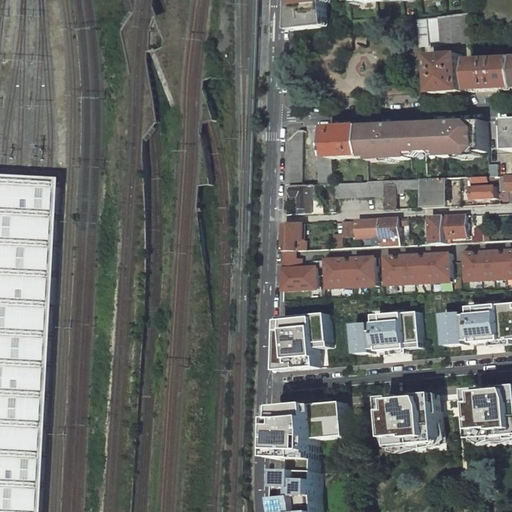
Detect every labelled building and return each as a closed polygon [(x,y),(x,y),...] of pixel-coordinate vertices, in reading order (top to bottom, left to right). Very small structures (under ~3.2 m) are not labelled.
[(294,0),(294,31),(325,28),(324,21),(330,21),(328,0),(294,0)] [(471,15),(420,21),(422,47),(431,47),(474,43),(471,15)] [(463,55),(434,57),(436,94),(466,92),(463,55)] [(511,59),(474,62),(476,92),(511,90),(511,59)] [(444,124),(419,125),(413,125),(413,127),(402,128),(400,127),(393,128),(379,127),(378,127),(368,128),(369,157),(369,159),(393,158),(393,160),(415,159),(415,172),(425,180),(437,180),(446,170),(445,158),(467,157),(467,154),(490,153),(489,134),(489,126),(489,122),(480,122),(464,125),(461,125),(455,125),(444,126),(444,124)] [(368,128),(332,129),(333,159),(369,157),(368,128)] [(332,129),(319,130),(318,185),(334,185),(333,159),(332,129)] [(301,131),(290,141),(289,187),(294,187),(301,186),(304,131),(301,131)] [(499,165),(491,165),(491,177),(493,177),(500,177),(499,165)] [(491,177),(475,178),(476,200),(499,199),(499,187),(483,188),(483,183),(494,182),(493,177),(491,177)] [(511,177),(502,177),(500,177),(493,177),(494,182),(503,182),(503,192),(511,191),(511,177)] [(437,180),(425,180),(425,189),(425,208),(447,207),(446,179),(437,180)] [(0,511),(41,511),(53,302),(54,302),(56,277),(54,277),(57,212),(59,213),(60,188),(59,188),(59,184),(50,183),(34,182),(19,182),(3,181),(0,180),(0,511)] [(425,180),(386,182),(387,196),(387,210),(398,210),(397,188),(406,188),(406,190),(425,189),(425,180)] [(371,183),(337,185),(338,198),(387,196),(386,182),(371,183)] [(301,186),(294,187),(294,197),(301,197),(301,215),(324,213),(324,200),(314,200),(314,186),(301,186)] [(469,216),(448,217),(449,239),(470,238),(469,216)] [(448,217),(434,218),(435,244),(449,244),(449,239),(448,217)] [(402,219),(382,220),(383,238),(403,237),(402,219)] [(361,221),(361,238),(376,238),(377,247),(384,247),(383,238),(382,220),(361,221)] [(354,222),(345,222),(346,238),(355,237),(354,222)] [(299,225),(287,225),(286,252),(298,251),(299,240),(306,240),(306,228),(299,228),(299,225)] [(486,242),(486,228),(478,229),(478,236),(476,237),(476,242),(486,242)] [(511,279),(511,251),(510,252),(510,260),(511,264),(505,265),(505,261),(504,252),(485,253),(486,262),(486,266),(480,266),(479,262),(479,253),(468,254),(470,282),(511,279)] [(399,257),(389,258),(390,286),(455,283),(453,255),(430,256),(431,265),(431,268),(425,269),(424,265),(424,256),(405,257),(405,266),(406,270),(399,270),(399,266),(399,257)] [(349,260),(330,261),(331,289),(380,287),(378,258),(356,260),(356,268),(357,273),(349,274),(349,269),(349,260)] [(295,259),(286,259),(286,269),(295,269),(295,259)] [(306,268),(305,260),(295,259),(295,269),(306,268)] [(285,292),(321,290),(320,268),(306,268),(286,269),(285,292)] [(468,315),(452,316),(452,322),(447,322),(449,347),(470,345),(470,343),(469,333),(475,333),(476,342),(477,344),(492,343),(511,340),(511,304),(481,308),(482,315),(474,316),(468,317),(468,315)] [(481,308),(473,308),(474,316),(482,315),(481,308)] [(374,325),(357,327),(359,355),(377,353),(376,344),(382,344),(383,353),(390,352),(412,350),(411,345),(426,344),(423,313),(387,316),(388,324),(380,325),(381,332),(375,333),(374,325)] [(332,315),(284,319),(282,372),(324,369),(322,350),(321,345),(335,343),(332,315)] [(388,324),(387,316),(379,317),(380,325),(388,324)] [(511,394),(511,395),(511,389),(476,392),(478,413),(480,413),(481,422),(479,422),(481,441),(511,438),(511,394)] [(399,400),(390,400),(394,449),(438,445),(438,439),(447,439),(443,401),(425,403),(425,397),(399,400)] [(353,433),(350,404),(281,410),(280,460),(299,461),(298,473),(287,473),(286,499),(286,511),(324,511),(323,498),(324,474),(321,474),(322,461),(317,461),(318,447),(322,447),(323,436),(353,433)]
